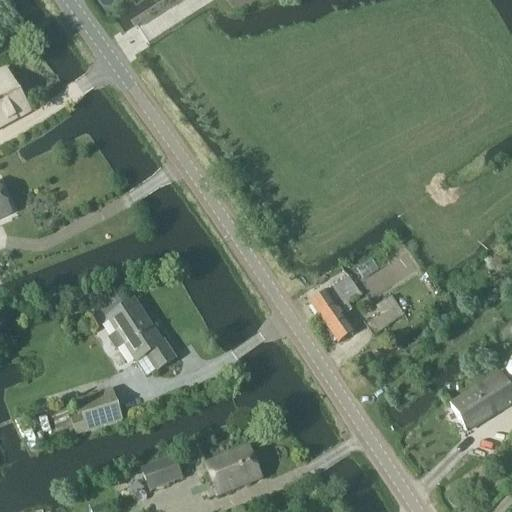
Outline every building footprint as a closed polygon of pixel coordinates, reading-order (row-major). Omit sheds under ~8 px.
[(0,129),(30,113),(7,72),(0,75),(0,129)] [(0,189),(0,220),(12,215),(0,189)] [(349,279),(313,305),(341,344),(357,333),(346,317),(353,313),(348,306),(361,297),(349,279)] [(136,302),(108,320),(136,363),(147,356),(157,372),(174,361),(136,302)] [(511,390),(502,374),(452,406),(468,432),(511,404),(511,390)] [(115,393),(67,408),(77,439),(125,425),(115,393)] [(251,450),(207,467),(219,499),(263,482),(251,450)] [(158,483),(189,473),(181,453),(151,464),(158,483)]
